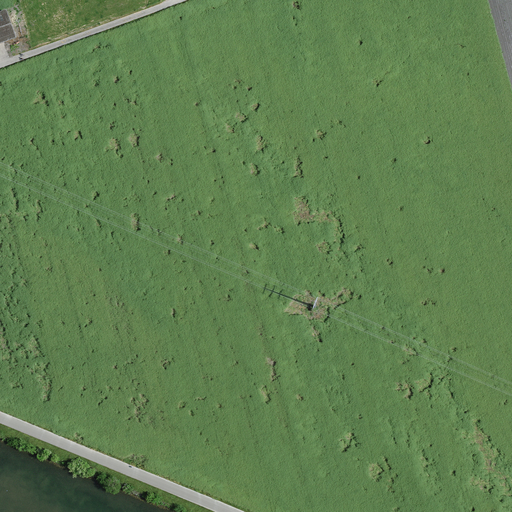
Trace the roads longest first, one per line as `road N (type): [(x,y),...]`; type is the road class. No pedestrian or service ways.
road 1 (unclassified): [(231,511),(0,417)]
road 2 (track): [(192,0),(0,70)]
